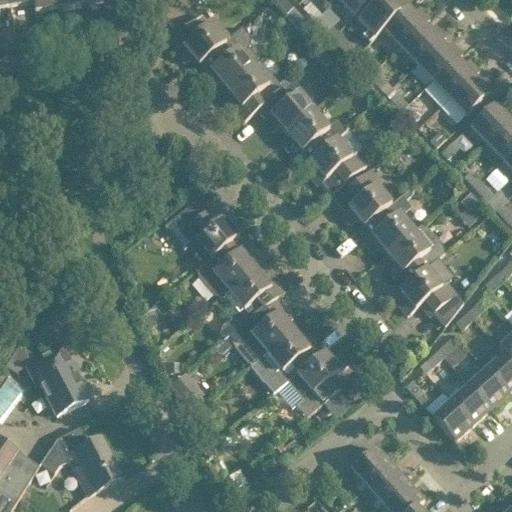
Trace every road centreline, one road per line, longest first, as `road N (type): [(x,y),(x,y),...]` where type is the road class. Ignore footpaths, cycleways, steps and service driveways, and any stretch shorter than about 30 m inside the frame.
road 1 (residential): [(384,416),(373,344),(332,284),(231,163),(134,87)]
road 2 (residential): [(193,511),(110,297)]
road 3 (residential): [(247,511),(355,424),(384,416)]
